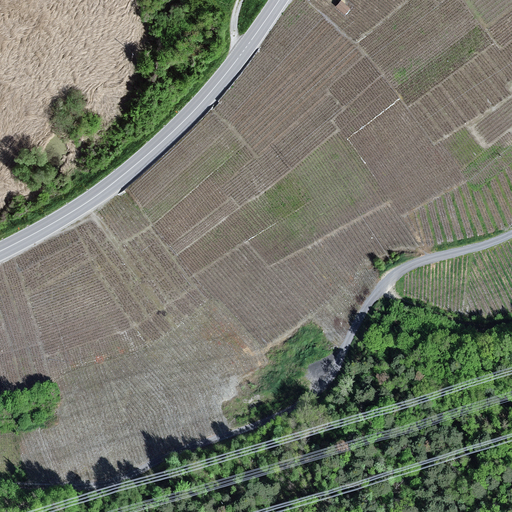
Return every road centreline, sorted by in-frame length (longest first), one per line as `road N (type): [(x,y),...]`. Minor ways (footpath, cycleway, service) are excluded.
road 1 (track): [(0,484),(94,486),(252,427),(310,395),(386,280),(511,234)]
road 2 (tertiary): [(0,250),(86,202),(148,153),(220,80),(278,0)]
